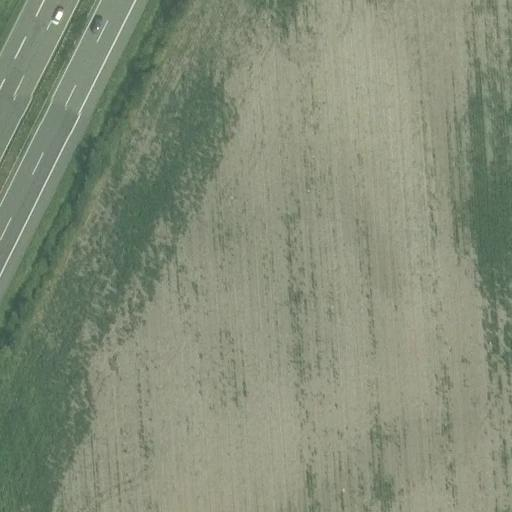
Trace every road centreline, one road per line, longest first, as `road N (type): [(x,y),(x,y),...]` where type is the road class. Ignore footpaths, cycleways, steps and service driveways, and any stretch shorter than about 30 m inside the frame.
road 1 (motorway): [(0,239),(117,0)]
road 2 (motorway): [(62,0),(0,126)]
